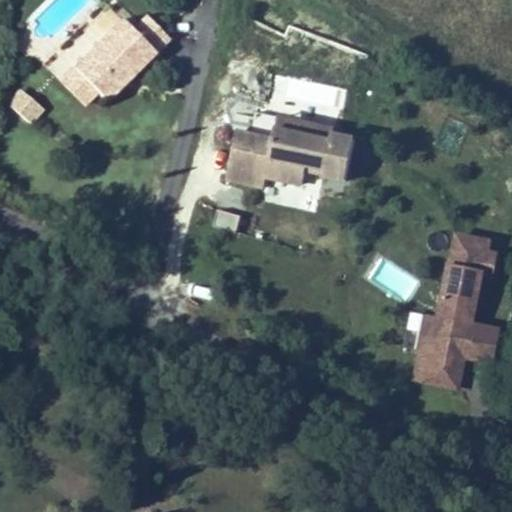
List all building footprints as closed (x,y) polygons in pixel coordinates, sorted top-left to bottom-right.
[(169,41),(145,17),(131,31),(121,21),(73,69),(97,93),(107,103),(123,87),(119,84),(129,75),(132,78),(169,41)] [(97,93),(73,69),(60,81),(84,105),(97,93)] [(132,78),(129,75),(119,84),(123,87),(132,78)] [(41,111),(36,106),(22,91),(9,104),(29,123),(41,111)] [(327,146),(330,133),(275,122),(273,133),(272,135),(327,146)] [(325,160),(323,166),(346,170),(354,129),(331,125),(330,133),(327,146),(272,135),(270,148),(233,141),(227,172),(264,179),(266,168),(303,175),(306,163),(307,156),(325,160)] [(273,133),(236,126),(233,141),(270,148),(272,135),(273,133)] [(323,166),(325,160),(307,156),(306,163),(323,166)] [(214,226),(237,232),(242,215),(218,209),(214,226)] [(487,361),(493,330),(466,324),(477,274),(486,276),(491,254),(482,252),(484,241),(453,235),(435,317),(432,330),(421,328),(410,378),(452,387),(459,355),(459,352),(467,354),(467,357),(487,361)] [(432,330),(435,317),(424,315),(421,328),(432,330)]
